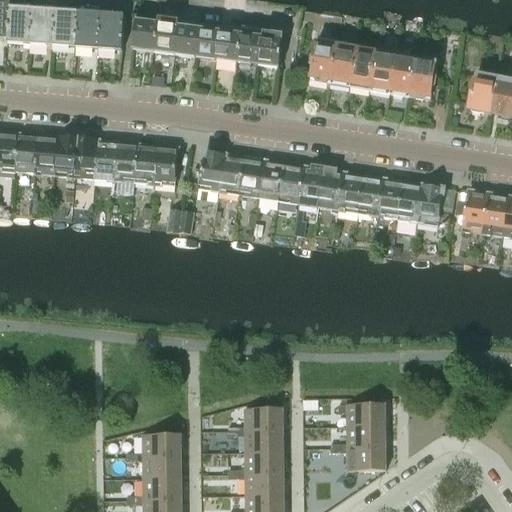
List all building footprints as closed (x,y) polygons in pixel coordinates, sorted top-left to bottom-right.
[(11,5),(0,4),(0,40),(7,41),(9,9),(11,9),(11,5)] [(31,11),(11,9),(9,9),(7,41),(6,45),(29,47),(31,11)] [(55,12),(31,11),(29,47),(52,48),(55,12)] [(78,14),(55,12),(52,48),(75,50),(78,14)] [(101,15),(78,14),(75,50),(98,51),(101,15)] [(124,17),(101,15),(98,51),(122,53),(124,17)] [(132,52),(153,54),(158,20),(136,18),(132,52)] [(178,23),(158,20),(153,54),(174,57),(178,23)] [(199,26),(178,23),(174,57),(195,60),(199,26)] [(220,29),(199,26),(195,60),(215,63),(220,29)] [(240,31),(220,29),(215,63),(236,65),(240,31)] [(262,34),(240,31),(236,65),(258,68),(262,34)] [(283,37),(262,34),(258,68),(279,71),(283,37)] [(329,83),(330,84),(336,48),(317,44),(314,56),(312,58),(310,67),(312,69),(310,80),(315,81),(317,84),(326,85),(329,83)] [(355,51),(336,48),(330,84),(332,84),(334,87),(343,88),(345,86),(349,87),(355,51)] [(374,54),(355,51),(349,87),(352,88),(354,90),(363,92),(365,90),(368,90),(374,54)] [(394,58),(374,54),(368,90),(372,91),(374,93),(382,95),(385,93),(388,94),(394,58)] [(414,61),(394,58),(388,94),(392,94),(393,97),(402,98),(405,97),(408,97),(414,61)] [(436,65),(414,61),(408,97),(411,98),(413,100),(422,102),(425,100),(430,101),(432,90),(434,88),(436,80),(434,77),(436,65)] [(482,113),(491,115),(498,79),(476,75),(471,99),(469,101),(468,106),(469,108),(469,110),(471,111),(472,113),(480,114),(482,113)] [(511,81),(498,79),(491,115),(500,116),(501,118),(509,120),(511,118),(511,81)] [(400,124),(401,114),(387,112),(385,121),(400,124)] [(6,136),(0,135),(0,173),(15,175),(19,135),(8,134),(6,136)] [(29,136),(19,135),(15,175),(34,176),(38,139),(31,138),(29,136)] [(58,138),(54,178),(74,180),(78,139),(71,139),(69,137),(62,136),(60,138),(58,138)] [(46,139),(38,139),(34,176),(54,178),(58,138),(48,138),(46,139)] [(86,140),(78,139),(74,180),(93,182),(97,141),(95,139),(88,138),(86,140)] [(99,141),(97,141),(93,182),(115,184),(118,146),(111,145),(109,143),(99,142),(99,141)] [(125,147),(118,146),(115,184),(134,186),(138,146),(127,145),(125,147)] [(149,147),(138,146),(134,186),(154,187),(157,149),(150,149),(149,147)] [(165,150),(157,149),(154,187),(175,189),(179,151),(176,151),(174,149),(167,148),(165,150)] [(199,191),(218,194),(224,157),(218,156),(216,153),(209,152),(207,154),(205,154),(199,191)] [(232,158),(224,157),(218,194),(237,197),(243,158),(235,156),(232,158)] [(256,160),(243,158),(237,197),(258,200),(264,163),(257,162),(256,160)] [(272,164),(264,163),(258,200),(277,203),(283,164),(274,162),(272,164)] [(295,166),(283,164),(277,203),(297,206),(303,169),(297,168),(295,166)] [(312,170),(303,169),(297,206),(305,208),(317,209),(323,169),(312,167),(312,170)] [(337,171),(323,169),(317,209),(336,212),(342,175),(337,174),(337,171)] [(351,176),(342,175),(336,212),(356,216),(363,176),(353,175),(351,176)] [(374,178),(363,176),(356,216),(377,219),(383,181),(376,180),(374,178)] [(391,182),(383,181),(377,219),(397,222),(403,182),(393,181),(391,182)] [(414,184),(403,182),(397,222),(416,225),(422,187),(416,186),(414,184)] [(430,188),(422,187),(416,225),(438,228),(443,190),(441,190),(440,188),(433,187),(430,188)] [(468,194),(462,234),(471,235),(472,231),(483,233),(488,197),(486,197),(485,194),(477,193),(475,195),(468,194)] [(488,197),(483,233),(482,237),(491,238),(492,234),(503,236),(508,200),(507,200),(505,197),(498,196),(495,198),(488,197)] [(511,200),(508,200),(503,236),(502,240),(511,241),(511,237),(511,200)] [(297,206),(292,238),(304,239),(306,223),(303,223),(305,208),(297,206)] [(184,214),(173,213),(171,235),(182,236),(184,214)] [(193,215),(184,214),(182,236),(192,237),(193,215)] [(247,228),(254,228),(256,215),(249,215),(247,228)] [(347,407),(347,416),(347,429),(385,428),(385,406),(347,407)] [(338,416),(347,416),(347,407),(338,407),(338,416)] [(244,411),(245,429),(245,433),(283,433),(283,410),(244,411)] [(347,429),(347,446),(347,451),(385,450),(385,428),(347,429)] [(228,438),(236,438),(236,429),(228,429),(228,438)] [(245,429),(236,429),(236,438),(245,438),(245,433),(245,429)] [(245,433),(245,438),(245,455),(283,455),(283,433),(245,433)] [(143,437),(143,455),(143,460),(181,459),(181,437),(143,437)] [(330,455),(339,455),(339,446),(330,446),(330,455)] [(347,446),(339,446),(339,455),(347,455),(347,451),(347,446)] [(347,451),(347,455),(347,473),(386,473),(385,450),(347,451)] [(126,464),(135,464),(134,455),(126,455),(126,464)] [(143,455),(134,455),(135,464),(143,464),(143,460),(143,455)] [(245,455),(245,472),(245,477),(284,476),(283,455),(245,455)] [(143,460),(143,464),(143,481),(181,481),(181,459),(143,460)] [(228,481),(237,481),(237,472),(228,472),(228,481)] [(245,472),(237,472),(237,481),(245,481),(245,477),(245,472)] [(245,477),(245,481),(245,498),(284,498),(284,476),(245,477)] [(143,481),(143,498),(143,503),(182,502),(181,481),(143,481)] [(143,498),(135,499),(135,507),(143,507),(143,503),(143,498)] [(245,498),(245,511),(283,511),(284,498),(245,498)] [(127,507),(135,507),(135,499),(126,499),(127,507)] [(143,503),(143,507),(143,511),(181,511),(182,502),(143,503)]
